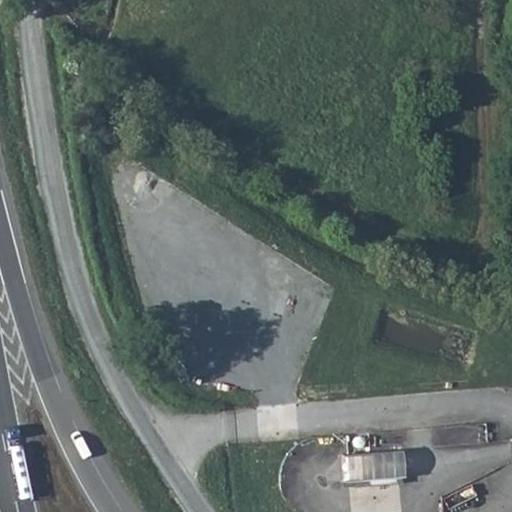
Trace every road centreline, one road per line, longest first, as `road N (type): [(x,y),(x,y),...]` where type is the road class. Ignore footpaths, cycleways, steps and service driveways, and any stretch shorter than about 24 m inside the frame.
road 1 (track): [(26,11),(62,15),(120,48),(222,144),(277,175),(388,233),(465,250),(482,248),(488,235),(478,0)]
road 2 (trunk): [(112,511),(47,381),(0,228)]
